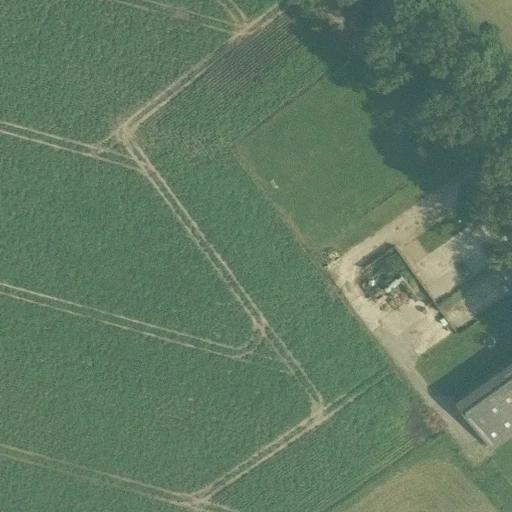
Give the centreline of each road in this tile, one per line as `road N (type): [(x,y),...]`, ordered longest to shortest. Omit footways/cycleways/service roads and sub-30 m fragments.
road 1 (track): [(511,264),(395,350),(511,495)]
road 2 (unclassified): [(511,122),(392,0)]
